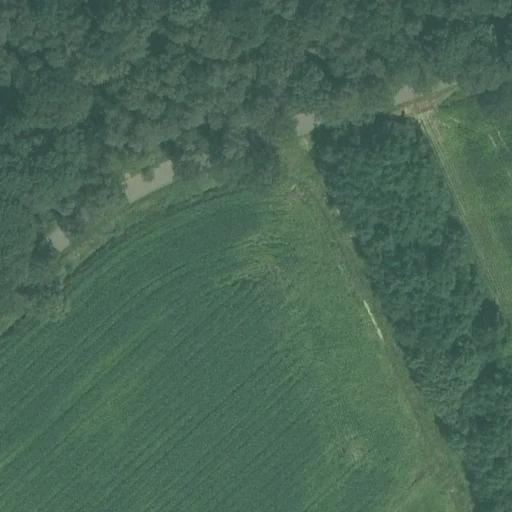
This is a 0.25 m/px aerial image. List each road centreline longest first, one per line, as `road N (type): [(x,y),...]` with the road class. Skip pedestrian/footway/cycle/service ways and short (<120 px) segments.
road 1 (unclassified): [(0,297),(135,192),(302,124),(511,57)]
road 2 (track): [(302,124),(487,511)]
